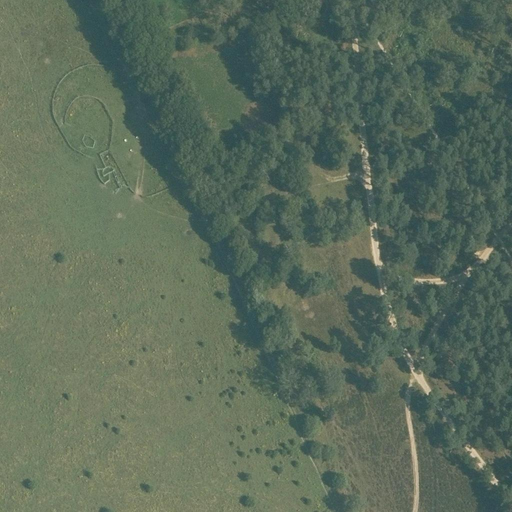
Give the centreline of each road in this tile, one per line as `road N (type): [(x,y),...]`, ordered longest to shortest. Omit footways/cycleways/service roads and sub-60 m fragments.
road 1 (track): [(348,0),(376,259),(401,346),(415,367)]
road 2 (track): [(208,177),(291,145),(307,146),(319,172),(332,179),(367,176)]
road 3 (track): [(415,367),(511,502)]
road 4 (track): [(415,367),(407,391),(414,511)]
